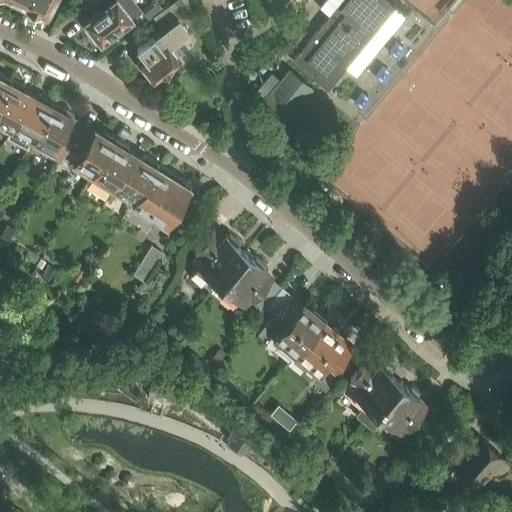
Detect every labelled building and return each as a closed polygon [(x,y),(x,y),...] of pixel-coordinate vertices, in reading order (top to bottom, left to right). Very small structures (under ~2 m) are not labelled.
[(8,0),(25,8),(28,0),(8,0)] [(28,0),(25,8),(27,9),(29,12),(35,16),(38,15),(47,19),(56,0),(28,0)] [(100,42),(132,18),(122,6),(126,3),(123,0),(91,0),(90,1),(98,11),(84,22),(100,42)] [(171,46),(189,31),(181,20),(193,11),(188,0),(174,0),(153,17),(162,28),(136,48),(140,53),(136,56),(140,60),(138,62),(152,81),(181,59),(171,46)] [(385,0),(342,0),(294,59),(321,81),(339,59),(347,65),(395,7),(385,0)] [(331,11),(340,0),(327,0),(323,4),(331,11)] [(263,102),(285,120),(312,88),(290,70),(266,97),(263,102)] [(0,97),(11,78),(0,72),(0,97)] [(0,130),(7,134),(29,93),(24,90),(23,85),(11,78),(0,97),(0,122),(3,124),(0,128),(0,130)] [(31,139),(52,100),(40,94),(36,96),(29,93),(7,134),(12,137),(17,136),(19,132),(31,139)] [(76,134),(65,128),(72,116),(66,112),(66,107),(52,100),(31,139),(28,145),(50,157),(53,151),(63,156),(76,134)] [(86,139),(76,134),(63,156),(72,161),(69,166),(90,179),(116,137),(104,130),(101,132),(93,127),(86,139)] [(128,144),(116,137),(90,179),(110,191),(134,152),(128,149),(128,144)] [(141,157),(134,152),(110,191),(130,203),(156,161),(145,154),(141,157)] [(190,182),(156,161),(130,203),(129,205),(164,227),(190,186),(190,182)] [(203,284),(211,291),(245,251),(238,245),(241,242),(229,231),(226,235),(225,234),(223,236),(214,228),(196,249),(199,253),(192,261),(210,276),(203,284)] [(144,281),(162,252),(151,245),(133,274),(144,281)] [(252,257),(245,251),(211,291),(220,298),(226,290),(244,305),(251,296),(255,299),(273,278),(263,270),(265,267),(264,267),(267,264),(255,254),(252,257)] [(271,333),(294,353),(325,316),(312,305),(309,309),(291,294),(273,316),(270,314),(255,332),(265,340),(271,333)] [(339,327),(325,316),(294,353),(319,373),(315,379),(325,387),(341,368),(338,365),(354,346),(336,331),(339,327)] [(365,421),(399,379),(392,373),(393,369),(385,362),(381,364),(380,363),(378,365),(368,357),(350,379),(353,382),(348,389),(366,403),(356,415),(365,421)] [(427,407),(418,399),(420,396),(418,395),(419,391),(411,385),(407,386),(399,379),(365,421),(373,428),(382,417),(400,432),(406,425),(409,428),(427,407)] [(278,404),(270,414),(288,429),(297,420),(278,404)] [(446,476),(454,467),(477,487),(503,458),(480,437),(463,456),(454,448),(437,467),(446,476)]
